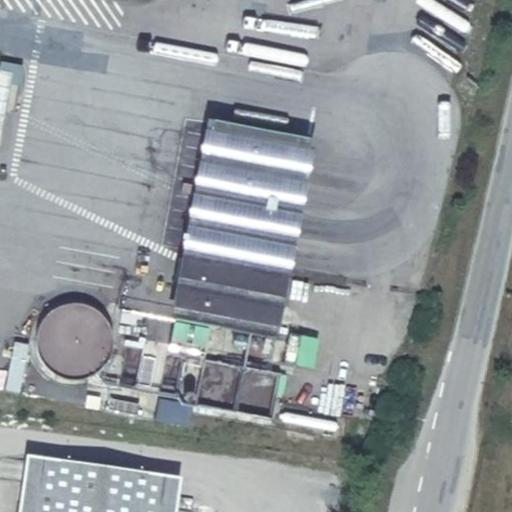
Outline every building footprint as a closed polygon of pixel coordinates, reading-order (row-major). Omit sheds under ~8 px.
[(228,148),(189,353),(298,372),(336,167),(228,148)] [(84,406),(88,407),(92,407),(97,407),(102,406),(106,405),(111,402),(115,400),(119,396),(122,392),(125,388),(127,383),(129,378),(129,373),(129,368),(129,363),(127,358),(125,354),(122,349),(119,345),(115,342),(111,339),(107,337),(102,335),(97,335),(92,335),(86,335),(82,336),(77,338),(73,341),(69,344),(65,347),(62,352),(60,356),(58,361),(57,366),(56,371),(57,376),(58,381),(60,386),(62,390),(65,395),(68,398),(73,401),(77,404),(82,406),(84,406)] [(284,380),(282,384),(281,388),(287,391),(290,391),(293,388),(294,384),(292,379),(288,379),(284,380)] [(157,395),(154,420),(188,424),(191,399),(157,395)] [(217,399),(210,439),(244,445),(251,405),(217,399)] [(198,411),(195,413),(194,417),(194,421),(201,423),(205,421),(207,416),(206,412),(203,411),(198,411)] [(2,511),(17,511),(22,484),(8,482),(2,511)] [(22,484),(17,511),(144,511),(146,504),(22,484)]
